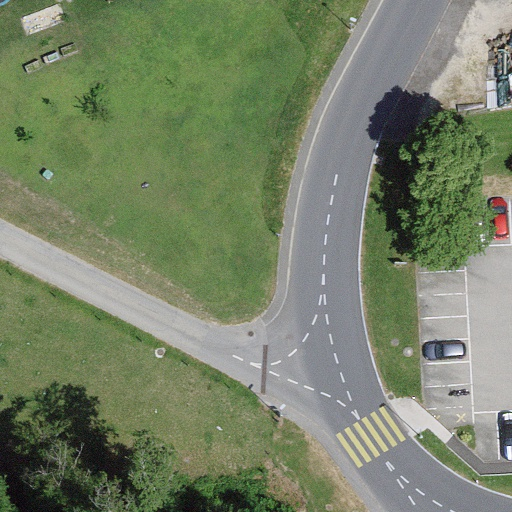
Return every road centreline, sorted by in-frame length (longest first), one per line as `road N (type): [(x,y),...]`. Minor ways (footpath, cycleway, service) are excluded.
road 1 (tertiary): [(341,385),(323,318),(319,236),(332,169),(416,0)]
road 2 (residential): [(341,385),(248,360),(0,239)]
